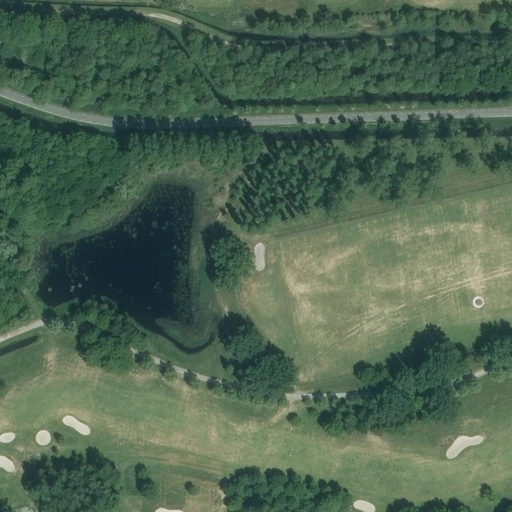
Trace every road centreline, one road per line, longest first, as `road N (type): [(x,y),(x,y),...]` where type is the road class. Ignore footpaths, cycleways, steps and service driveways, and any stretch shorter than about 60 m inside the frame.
road 1 (track): [(511,361),(430,388),(304,396),(209,380),(64,322),(0,338)]
road 2 (track): [(0,9),(161,16),(247,48),(511,42)]
road 3 (unclassified): [(511,113),(143,126),(82,118),(0,92)]
